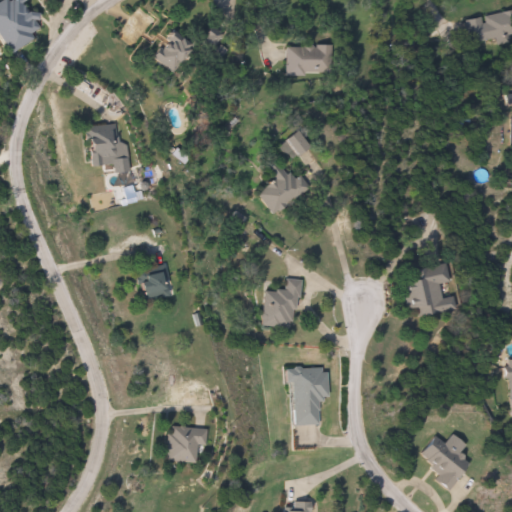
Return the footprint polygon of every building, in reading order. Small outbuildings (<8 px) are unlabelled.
[(0,53),(0,6),(10,0),(29,0),(22,4),(35,28),(27,33),(31,39),(1,55),(0,53)] [(461,20),(511,9),(511,34),(506,35),(506,38),(466,45),(461,20)] [(172,39),(174,63),(150,66),(149,55),(157,54),(155,40),(172,39)] [(284,45),(328,46),(328,75),(283,74),(284,45)] [(114,125),(115,156),(107,156),(107,165),(96,165),(96,158),(81,159),(79,127),(114,125)] [(304,186),(272,217),(253,198),(285,167),(304,186)] [(405,271),(440,265),(443,284),(435,285),(437,296),(447,295),(450,311),(412,317),(411,310),(402,311),(397,282),(406,281),(405,271)] [(254,326),(258,291),(279,293),(281,280),(296,282),(290,330),(254,326)] [(288,385),(282,385),(281,370),(323,368),(323,400),(314,401),(315,425),(289,426),(288,385)] [(195,446),(195,463),(163,462),(164,427),(206,429),(205,446),(195,446)] [(466,463),(442,493),(426,480),(434,470),(416,455),(431,436),(466,463)]
